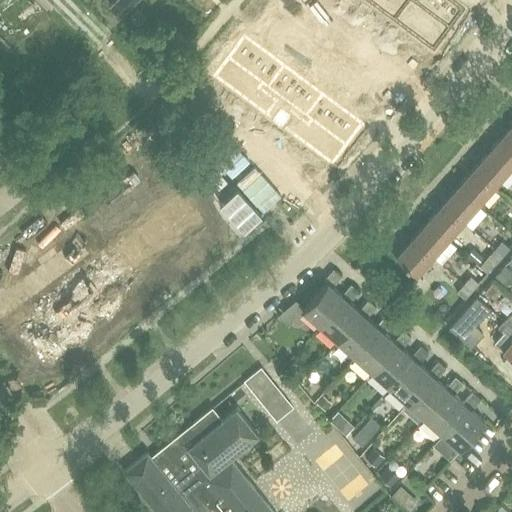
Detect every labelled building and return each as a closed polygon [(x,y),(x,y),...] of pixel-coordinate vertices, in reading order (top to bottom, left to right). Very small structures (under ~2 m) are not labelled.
[(109,0),(109,1),(120,12),(125,8),(133,0),(146,0),(149,2),(151,0),(109,0)] [(450,0),(363,0),(372,6),(416,39),(427,47),(434,53),(465,11),(454,3),(450,0)] [(306,82),(262,50),(251,41),(244,36),(213,78),(224,86),(235,94),(310,150),(321,158),(333,167),(364,125),(357,120),(346,112),(317,91),(306,82)] [(511,140),(504,133),(488,150),(509,168),(511,164),(511,140)] [(488,150),(473,168),(493,186),(509,168),(488,150)] [(473,168),(458,185),(478,203),(493,186),(473,168)] [(458,185),(442,202),(463,220),(478,203),(458,185)] [(162,285),(198,255),(208,246),(216,239),(194,213),(185,203),(183,200),(131,244),(73,293),(24,334),(58,374),(60,371),(70,363),(111,328),(121,320),(153,293),(162,285)] [(442,202),(427,220),(447,238),(463,220),(442,202)] [(427,220),(412,237),(432,255),(447,238),(427,220)] [(416,274),(432,255),(412,237),(395,255),(416,274)] [(503,255),(510,247),(501,239),(493,247),(503,255)] [(495,264),(503,255),(493,247),(486,256),(495,264)] [(483,257),(473,248),(467,254),(477,264),(483,257)] [(511,279),(511,271),(504,264),(493,276),(505,287),(511,279)] [(327,281),(304,306),(296,299),(277,314),(288,324),(302,309),(320,324),(344,297),(341,294),(332,286),(341,275),(333,268),(324,279),(327,281)] [(470,274),(463,282),(472,290),(479,282),(470,274)] [(455,291),(464,299),(472,290),(463,282),(455,291)] [(362,312),(359,309),(350,301),(359,291),(351,283),(341,294),(344,297),(320,324),(337,340),(362,312)] [(484,291),(494,299),(501,291),(491,283),(484,291)] [(476,297),(449,327),(462,339),(470,346),(482,333),(474,325),(489,309),(476,297)] [(379,328),(376,325),(367,317),(376,306),(368,299),(359,309),(362,312),(337,340),(355,355),(379,328)] [(385,314),(376,325),(379,328),(355,355),(372,371),(397,343),(393,340),(384,332),(394,321),(385,314)] [(414,358),(411,356),(401,347),(411,337),(403,329),(393,340),(397,343),(372,371),(389,386),(414,358)] [(511,358),(511,339),(503,350),(511,358)] [(431,374),(428,371),(419,363),(428,352),(420,345),(411,356),(414,358),(389,386),(407,401),(431,374)] [(449,389),(445,386),(436,378),(446,368),(437,360),(428,371),(431,374),(407,401),(424,417),(449,389)] [(260,367),(244,380),(276,420),(293,406),(260,367)] [(466,405),(463,402),(454,394),(463,383),(455,376),(445,386),(449,389),(424,417),(442,432),(466,405)] [(459,448),(484,420),(471,409),(481,398),(472,391),(463,402),(466,405),(442,432),(459,448)] [(331,401),(321,393),(315,400),(324,408),(331,401)] [(222,418),(212,406),(151,455),(147,450),(123,470),(157,511),(275,511),(230,456),(258,434),(236,407),(222,418)] [(287,428),(311,452),(326,438),(302,413),(287,428)] [(345,434),(353,425),(347,419),(338,428),(345,434)] [(360,428),(353,437),(361,445),(369,436),(360,428)] [(365,456),(376,467),(385,458),(373,447),(365,456)] [(347,452),(326,468),(335,479),(355,463),(347,452)] [(387,467),(380,476),(392,487),(400,478),(387,467)] [(460,491),(475,482),(468,471),(453,480),(460,491)] [(358,509),(381,495),(374,484),(351,498),(358,509)] [(392,495),(410,511),(419,502),(400,485),(392,495)]
